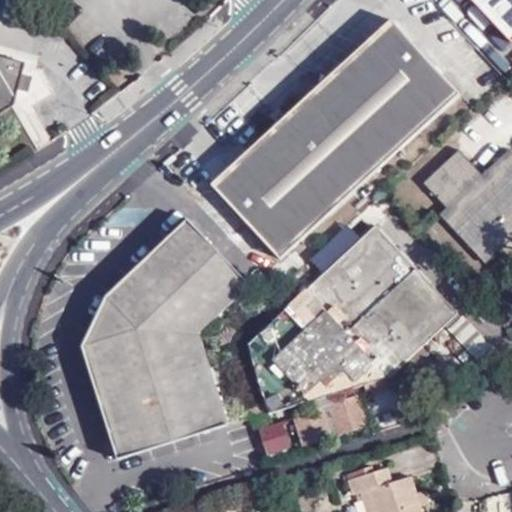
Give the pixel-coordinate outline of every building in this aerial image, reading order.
[(511,0),(474,0),(511,40),(511,0)] [(462,95),(393,21),(214,185),(283,259),(462,95)] [(0,111),(17,102),(28,65),(0,55),(0,111)] [(467,171),(474,165),(462,151),(426,184),(443,202),(451,195),(457,202),(449,209),(442,215),(487,265),(511,241),(511,150),(511,151),(484,176),(478,183),(467,171)] [(484,176),(474,165),(467,171),(478,183),(484,176)] [(451,195),(443,202),(449,209),(457,202),(451,195)] [(232,305),(252,286),(189,221),(108,298),(122,314),(83,349),(119,459),(228,425),(220,396),(212,367),(203,333),(232,305)] [(460,315),(379,226),(250,344),(271,413),(390,378),(460,315)] [(259,294),(252,286),(232,305),(239,312),(259,294)] [(122,314),(108,298),(83,349),(122,314)] [(221,365),(212,367),(220,396),(229,393),(221,365)] [(423,511),(422,507),(419,495),(413,478),(396,483),(391,468),(378,472),(375,464),(347,473),(354,496),(358,494),(370,492),(376,511),(423,511)] [(367,511),(376,511),(370,492),(358,494),(361,502),(365,502),(367,511)] [(419,495),(422,507),(431,504),(427,492),(419,495)]
